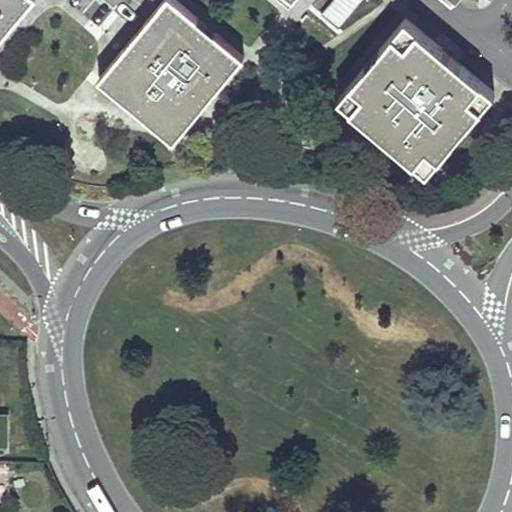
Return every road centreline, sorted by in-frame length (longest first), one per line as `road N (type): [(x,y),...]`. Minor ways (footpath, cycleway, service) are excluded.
road 1 (tertiary): [(394,236),(257,198),(220,197),(144,217)]
road 2 (tertiary): [(67,316),(65,400),(113,511)]
road 3 (unclassified): [(144,217),(42,200),(0,167)]
road 4 (tertiary): [(500,347),(476,310),(394,236)]
road 5 (tertiary): [(511,181),(463,221),(394,236)]
road 6 (tertiary): [(144,217),(93,265),(67,316)]
